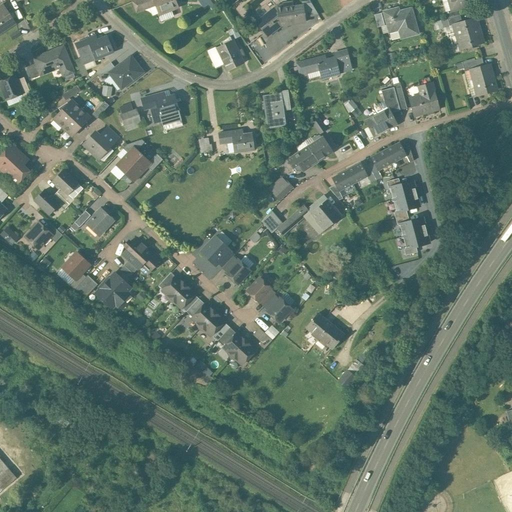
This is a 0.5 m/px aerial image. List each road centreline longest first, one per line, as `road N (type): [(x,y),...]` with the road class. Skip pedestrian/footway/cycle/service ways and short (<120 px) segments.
road 1 (unclassified): [(363,0),(265,71),(210,86),(154,59),(92,1)]
road 2 (primary): [(355,511),(418,380),(511,236)]
road 3 (track): [(335,361),(356,326),(440,242),(412,129)]
road 4 (track): [(511,103),(412,129),(322,175),(281,208)]
road 5 (residential): [(138,217),(248,319)]
